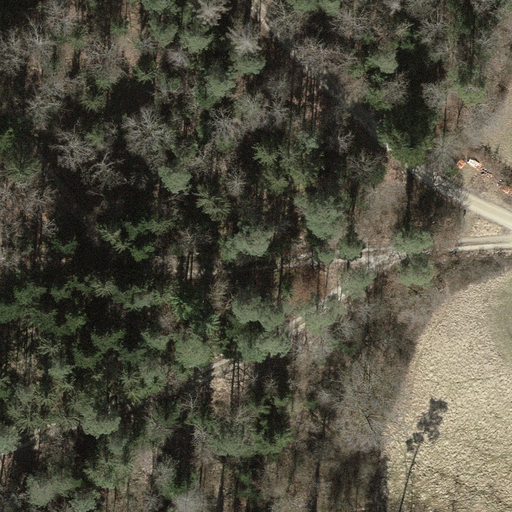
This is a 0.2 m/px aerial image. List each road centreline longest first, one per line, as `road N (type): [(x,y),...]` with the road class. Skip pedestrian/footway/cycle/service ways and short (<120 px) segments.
road 1 (track): [(511,241),(408,251),(359,275),(238,361),(114,399),(0,450)]
road 2 (track): [(0,113),(79,204),(139,244),(288,260),(408,251)]
road 3 (track): [(254,0),(394,154),(511,216)]
road 4 (track): [(214,369),(224,498),(215,511)]
